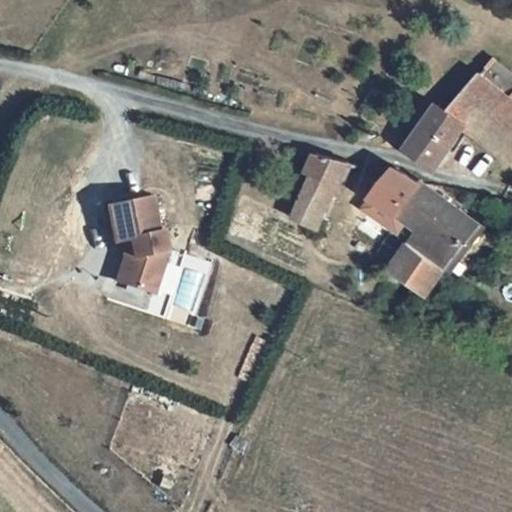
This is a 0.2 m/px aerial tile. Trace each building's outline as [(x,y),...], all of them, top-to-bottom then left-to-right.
[(511,111),(508,109),(494,124),(486,117),(447,158),(431,175),(457,187),(489,155),(511,171),(511,111)] [(342,260),(369,184),(329,173),(323,192),(333,195),(315,249),(342,260)] [(390,225),(415,242),(439,204),(416,189),(411,195),(390,225)] [(504,248),(439,204),(415,242),(441,259),(413,306),(452,329),(504,248)] [(165,218),(122,228),(131,264),(146,260),(150,279),(142,305),(171,315),(184,271),(180,251),(173,253),(165,218)]
